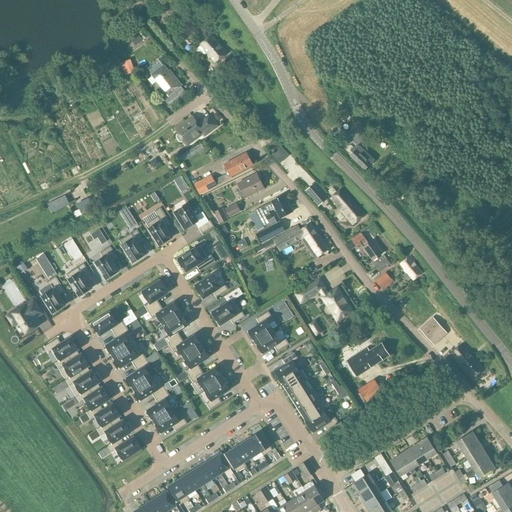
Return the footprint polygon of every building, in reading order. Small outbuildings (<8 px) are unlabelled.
[(142,30),(138,33),(143,40),(148,37),(142,30)] [(138,34),(131,40),(135,46),(143,41),(138,34)] [(200,44),(215,63),(227,53),(212,35),(200,44)] [(125,76),(135,72),(130,60),(121,63),(125,76)] [(164,99),(169,105),(179,97),(175,91),(181,86),(172,73),(171,74),(160,60),(147,69),(168,95),(164,99)] [(184,122),(175,128),(179,134),(177,135),(176,137),(179,142),(181,142),(189,136),(192,140),(193,141),(198,137),(198,136),(203,133),(204,134),(217,125),(209,116),(198,124),(193,118),(185,123),(184,122)] [(359,124),(347,136),(358,146),(369,134),(359,124)] [(383,138),(378,143),(387,151),(389,149),(391,150),(394,146),(389,141),(387,143),(383,138)] [(201,144),(180,157),(183,162),(205,150),(201,144)] [(155,145),(145,152),(148,157),(158,150),(155,145)] [(281,145),(272,154),(283,163),(291,154),(281,145)] [(357,149),(353,153),(350,156),(365,170),(373,161),(374,160),(366,152),(364,155),(357,149)] [(246,153),(237,158),(225,165),(231,177),(252,165),(246,153)] [(183,165),(179,159),(176,162),(179,167),(181,170),(184,168),(183,165)] [(257,174),(248,179),(238,184),(245,198),(264,189),(257,174)] [(189,188),(182,176),(181,176),(174,181),(181,193),(189,188)] [(195,185),(200,195),(217,186),(212,176),(195,185)] [(306,191),(316,203),(325,195),(314,183),(306,191)] [(331,198),(353,225),(365,214),(342,188),(331,198)] [(65,196),(48,204),(52,213),(69,204),(65,196)] [(275,201),(256,211),(250,214),(254,222),(260,219),(266,231),(257,236),(261,243),(285,231),(284,231),(283,231),(279,223),(280,222),(277,223),(274,217),(272,218),(269,212),(275,208),(280,218),(292,212),(284,196),(275,200),(275,201)] [(79,203),(77,204),(79,210),(82,214),(94,208),(93,207),(89,198),(79,203)] [(225,210),(229,217),(240,211),(236,204),(225,210)] [(195,217),(187,205),(175,213),(185,229),(189,226),(189,227),(195,223),(199,228),(198,228),(202,234),(214,227),(210,221),(203,225),(197,216),(195,217)] [(127,207),(119,212),(125,220),(132,215),(127,207)] [(160,245),(168,240),(172,237),(166,228),(171,224),(160,208),(155,211),(158,216),(146,224),(160,245)] [(220,224),(229,220),(223,208),(214,212),(220,224)] [(243,221),(249,218),(246,213),(240,216),(243,221)] [(317,257),(320,255),(328,250),(311,223),(300,230),(297,225),(273,240),(279,251),(304,237),(317,257)] [(224,225),(219,228),(223,235),(228,232),(224,225)] [(104,229),(96,232),(102,246),(110,242),(104,229)] [(133,262),(141,257),(145,254),(139,245),(144,241),(137,230),(119,241),(133,262)] [(351,240),(352,240),(347,244),(351,249),(356,246),(361,243),(373,260),(382,253),(373,240),(369,243),(361,233),(351,240)] [(244,239),(236,243),(240,251),(248,247),(244,239)] [(222,260),(230,255),(222,243),(215,247),(222,260)] [(188,254),(180,259),(187,270),(196,265),(200,272),(215,262),(211,255),(208,257),(200,246),(188,253),(188,254)] [(77,247),(70,252),(75,261),(83,256),(77,247)] [(106,279),(115,274),(115,273),(118,271),(112,262),(118,258),(110,247),(100,253),(103,258),(96,263),(106,279)] [(390,264),(386,259),(383,255),(373,263),(375,266),(379,272),(390,264)] [(402,266),(413,280),(422,273),(409,257),(399,265),(400,267),(402,266)] [(243,261),(237,263),(240,271),(247,269),(243,261)] [(83,263),(66,274),(74,286),(80,295),(91,288),(85,279),(91,275),(83,263)] [(386,273),(375,281),(383,290),(393,282),(386,273)] [(48,285),(39,291),(47,303),(53,312),(64,304),(59,296),(65,291),(56,276),(49,280),(46,282),(48,285)] [(211,276),(197,286),(204,297),(213,291),(216,297),(228,290),(224,284),(218,287),(211,276)] [(262,293),(267,301),(290,286),(285,278),(262,293)] [(344,297),(338,288),(328,294),(324,288),(325,288),(320,279),(295,295),(300,303),(311,297),(320,291),(324,296),(322,297),(327,305),(326,306),(325,308),(325,310),(327,314),(329,314),(331,315),(333,314),(338,321),(353,312),(347,302),(347,301),(346,302),(344,298),(344,297)] [(148,312),(160,305),(157,299),(167,293),(165,290),(166,290),(160,281),(143,292),(150,303),(145,306),(148,312)] [(407,295),(401,300),(406,306),(412,301),(407,295)] [(222,307),(214,313),(221,324),(229,318),(233,324),(245,317),(234,299),(222,306),(222,307)] [(32,301),(7,316),(13,325),(19,321),(26,332),(36,326),(35,325),(40,322),(36,316),(40,313),(33,301),(32,301)] [(179,310),(174,303),(163,310),(160,305),(148,312),(152,318),(157,315),(164,325),(181,314),(180,314),(178,311),(179,310)] [(144,307),(134,313),(137,319),(147,312),(144,307)] [(283,315),(282,316),(286,322),(294,317),(290,310),(283,315)] [(256,342),(273,331),(267,321),(272,318),(268,312),(256,319),(260,325),(249,331),(254,339),(254,338),(257,341),(256,342)] [(117,324),(110,313),(93,324),(98,332),(99,331),(101,334),(111,327),(115,333),(125,327),(122,321),(117,324)] [(183,318),(180,315),(181,314),(164,325),(170,335),(165,339),(169,344),(180,337),(177,332),(188,325),(184,318),(183,318)] [(315,320),(308,325),(316,337),(323,332),(319,326),(315,320)] [(115,356),(136,343),(125,327),(115,333),(118,339),(107,346),(111,353),(112,352),(115,356)] [(432,327),(425,334),(435,345),(443,338),(432,327)] [(280,341),(273,331),(256,342),(256,343),(257,342),(259,346),(258,346),(263,353),(274,346),(277,352),(289,345),(285,338),(280,341)] [(365,333),(355,340),(359,346),(370,339),(365,333)] [(199,343),(195,336),(184,343),(180,337),(169,344),(172,350),(177,347),(184,358),(202,346),(201,346),(201,347),(198,343),(199,343)] [(57,339),(45,347),(49,352),(52,350),(58,361),(68,355),(76,350),(77,349),(73,341),(72,342),(70,339),(61,345),(57,339)] [(135,366),(146,359),(136,343),(115,356),(117,360),(116,361),(120,367),(132,360),(135,366)] [(356,377),(381,361),(389,356),(381,343),(370,351),(367,348),(359,353),(346,361),(356,377)] [(461,366),(473,356),(462,344),(451,353),(461,366)] [(203,351),(201,347),(202,347),(202,346),(184,358),(191,368),(185,371),(189,377),(201,369),(198,364),(208,357),(204,350),(203,351)] [(283,382),(299,372),(293,362),(298,359),(294,352),(282,360),(286,365),(275,372),(279,379),(280,378),(283,382)] [(59,361),(56,363),(66,379),(78,372),(87,367),(88,366),(83,358),(82,359),(80,356),(71,361),(68,355),(58,361),(59,361)] [(473,356),(461,366),(472,379),(483,369),(473,356)] [(135,389),(151,378),(145,368),(149,365),(146,359),(135,366),(139,371),(127,379),(132,385),(135,389)] [(220,375),(215,368),(204,375),(201,369),(189,377),(193,383),(198,380),(205,390),(222,379),(221,379),(219,376),(220,375)] [(289,392),(305,383),(308,380),(301,370),(299,372),(283,382),(282,383),(283,383),(289,392)] [(78,372),(66,379),(70,386),(76,396),(89,388),(97,383),(98,382),(94,375),(93,375),(91,373),(82,378),(78,372)] [(158,389),(151,378),(135,389),(137,393),(136,393),(141,400),(152,393),(155,399),(166,391),(163,386),(158,389)] [(224,383),(221,380),(222,379),(205,390),(211,400),(206,403),(210,410),(222,402),(218,397),(229,390),(225,383),(224,383)] [(358,390),(366,403),(382,392),(374,379),(358,390)] [(295,402),(310,391),(305,383),(289,392),(295,402)] [(89,388),(76,396),(80,402),(86,399),(92,410),(99,405),(109,399),(104,391),(103,392),(101,389),(93,395),(89,388)] [(301,412),(317,402),(320,400),(314,389),(310,391),(295,402),(301,412)] [(156,421),(172,411),(165,400),(170,397),(166,391),(155,399),(159,404),(148,411),(152,418),(153,417),(156,421)] [(322,410),(317,402),(301,412),(307,421),(306,421),(306,422),(307,421),(323,410),(322,410)] [(92,410),(87,413),(91,419),(96,416),(102,426),(110,421),(119,415),(114,408),(113,408),(112,406),(103,411),(99,405),(92,410)] [(330,421),(323,410),(307,421),(310,425),(308,425),(313,432),(324,425),(327,431),(339,423),(335,417),(330,421)] [(178,421),(172,411),(156,421),(158,425),(157,426),(161,432),(173,425),(176,430),(187,424),(183,418),(178,421)] [(102,426),(98,429),(101,435),(106,432),(113,443),(120,438),(130,432),(125,424),(124,425),(122,422),(113,428),(110,421),(102,426)] [(264,456),(273,450),(261,432),(252,438),(264,456)] [(456,441),(462,450),(462,451),(478,441),(472,432),(456,441)] [(113,443),(108,446),(112,452),(117,449),(123,459),(140,448),(136,441),(134,441),(133,439),(124,444),(120,438),(113,443)] [(264,456),(252,438),(243,443),(252,457),(260,452),(263,456),(264,456)] [(418,443),(428,459),(437,453),(427,438),(418,443)] [(478,441),(462,451),(468,460),(484,450),(478,441)] [(246,467),(247,466),(244,462),(252,457),(243,443),(234,449),(246,467)] [(409,449),(419,465),(428,459),(418,443),(409,449)] [(237,473),(246,467),(234,449),(226,454),(237,473)] [(399,455),(409,471),(412,476),(417,473),(414,468),(419,465),(409,449),(399,455)] [(474,469),(490,459),(484,450),(468,460),(473,469),(474,469)] [(443,454),(447,460),(452,457),(448,451),(443,454)] [(221,473),(230,468),(221,454),(212,460),(221,473)] [(381,454),(372,459),(375,463),(380,461),(381,463),(385,460),(381,454)] [(409,471),(399,455),(390,461),(400,477),(409,471)] [(456,464),(452,457),(447,460),(451,467),(456,464)] [(473,469),(463,476),(458,479),(462,485),(467,482),(466,480),(476,473),(480,479),(495,469),(490,459),(474,469),(473,469)] [(212,479),(221,473),(212,460),(203,465),(212,479)] [(309,460),(299,466),(306,478),(316,471),(309,460)] [(204,484),(212,479),(203,465),(195,470),(204,484)] [(388,465),(383,469),(387,475),(392,472),(388,466),(388,465)] [(436,472),(439,477),(445,474),(442,469),(436,472)] [(463,476),(459,469),(454,473),(458,479),(463,476)] [(195,490),(204,484),(195,470),(186,476),(195,490)] [(292,470),(283,476),(288,484),(288,485),(298,479),(296,476),(293,471),(292,470)] [(387,475),(386,476),(391,485),(398,481),(396,479),(392,472),(387,475)] [(432,481),(439,477),(436,472),(429,476),(432,481)] [(353,484),(358,493),(374,483),(375,484),(379,481),(376,475),(371,478),(369,474),(353,484)] [(189,500),(190,499),(187,495),(195,490),(186,476),(177,481),(189,500)] [(288,484),(283,476),(278,479),(283,487),(288,484)] [(414,478),(418,484),(421,489),(427,485),(424,480),(422,481),(418,476),(414,478)] [(180,505),(189,500),(177,481),(168,487),(180,505)] [(324,501),(315,486),(312,481),(303,487),(305,492),(317,511),(321,509),(318,505),(324,501)] [(494,505),(511,493),(511,490),(508,483),(501,487),(498,482),(489,488),(495,498),(491,500),(494,505)] [(374,483),(358,493),(364,502),(380,492),(375,484),(374,483)] [(395,487),(399,494),(404,491),(400,484),(395,487)] [(414,493),(421,489),(418,484),(411,488),(414,493)] [(465,489),(468,494),(474,490),(471,485),(465,489)] [(274,499),(266,487),(261,490),(269,502),(274,499)] [(269,502),(261,490),(257,493),(264,505),(269,502)] [(404,491),(399,494),(403,500),(408,497),(404,491)] [(167,511),(176,506),(167,492),(158,497),(167,511)] [(305,492),(296,497),(305,511),(306,511),(311,509),(313,511),(316,511),(317,511),(305,492)] [(380,492),(364,502),(370,511),(386,502),(380,492)] [(511,493),(494,505),(497,509),(500,507),(503,511),(511,506),(511,493)] [(460,496),(454,500),(457,505),(463,501),(467,499),(464,494),(460,496)] [(476,507),(478,511),(482,511),(485,511),(492,506),(490,504),(486,506),(483,502),(482,503),(476,494),(470,498),(476,507)] [(155,511),(165,511),(167,511),(158,497),(149,503),(155,511)] [(287,503),(292,511),(305,511),(296,497),(287,503)] [(279,503),(281,507),(277,509),(279,511),(292,511),(287,503),(284,499),(279,503)] [(447,504),(450,509),(451,511),(455,511),(459,510),(456,505),(457,505),(454,500),(447,504)] [(242,509),(248,506),(244,501),(239,504),(242,509)] [(386,502),(370,511),(390,511),(392,511),(386,502)] [(142,511),(155,511),(149,503),(140,508),(142,511)]
